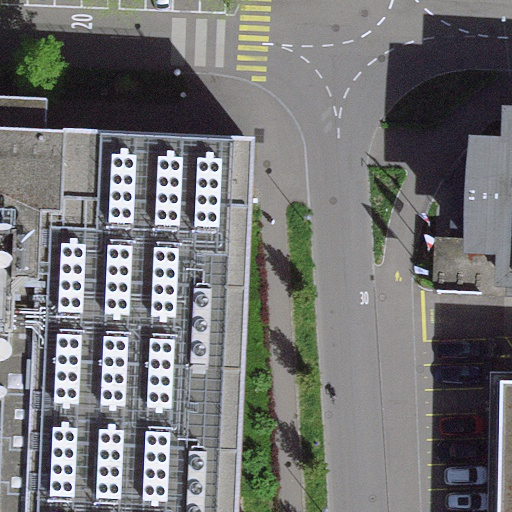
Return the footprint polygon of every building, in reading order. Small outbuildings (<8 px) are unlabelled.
[(19,76),(0,75),(0,95),(18,97),(19,76)] [(84,96),(85,84),(61,83),(60,95),(84,96)] [(237,511),(249,149),(58,140),(57,142),(40,142),(42,109),(0,107),(0,511),(237,511)] [(435,246),(433,292),(511,293),(511,127),(507,128),(506,158),(473,156),(469,248),(435,246)] [(511,511),(511,386),(494,386),(490,511),(511,511)]
